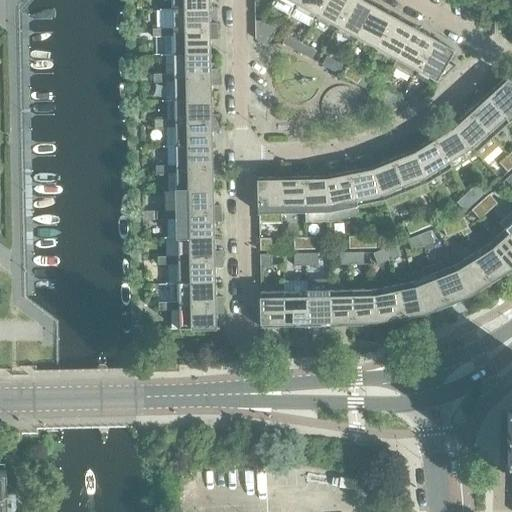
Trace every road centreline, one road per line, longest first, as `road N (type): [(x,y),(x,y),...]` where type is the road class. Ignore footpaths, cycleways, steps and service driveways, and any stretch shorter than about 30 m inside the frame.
road 1 (tertiary): [(35,400),(423,384)]
road 2 (residential): [(242,154),(338,149),(388,135),(499,47)]
road 3 (residential): [(244,349),(242,154)]
road 4 (residential): [(242,154),(242,0)]
road 5 (tertiary): [(442,511),(423,384)]
